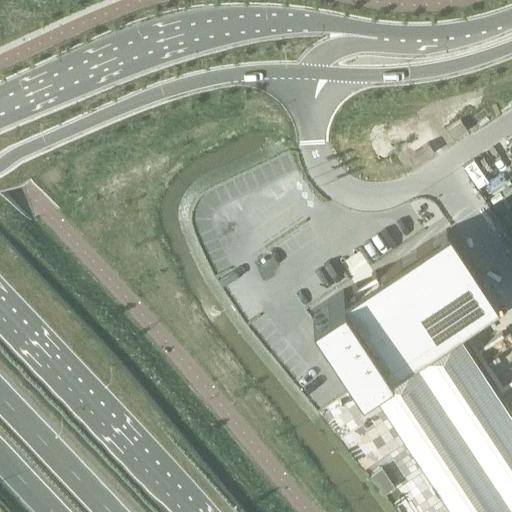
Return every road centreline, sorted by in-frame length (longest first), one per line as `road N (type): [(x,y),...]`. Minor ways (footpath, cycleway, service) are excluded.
road 1 (tertiary): [(371,35),(316,24),(218,25),(0,105)]
road 2 (unclassified): [(302,73),(311,148),(323,177),(352,196),(386,199),(412,187),(511,121)]
road 3 (tertiary): [(0,159),(176,86),(302,73)]
road 4 (trunk): [(193,511),(0,311)]
road 5 (tertiary): [(302,73),(408,74),(511,46)]
road 6 (trunk): [(110,511),(0,395)]
road 7 (tertiary): [(511,16),(444,33),(371,35)]
